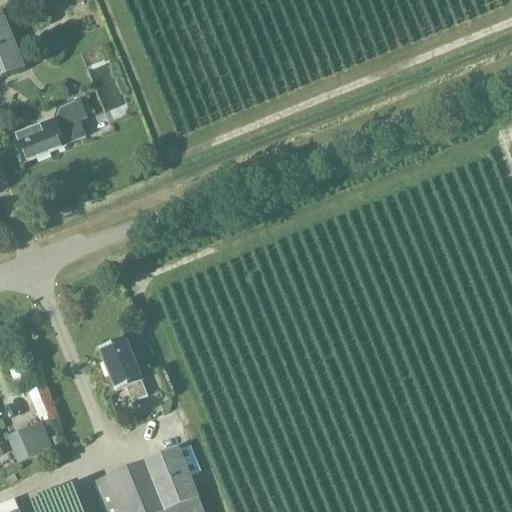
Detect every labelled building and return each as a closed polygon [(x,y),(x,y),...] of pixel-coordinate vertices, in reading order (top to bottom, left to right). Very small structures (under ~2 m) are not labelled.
[(2,19),(0,19),(0,78),(22,69),(2,19)] [(108,109),(120,105),(109,70),(100,73),(98,69),(89,72),(96,94),(103,92),(108,109)] [(63,148),(85,139),(79,123),(86,120),(79,101),(57,109),(53,122),(11,138),(22,165),(63,148)] [(130,404),(145,398),(139,383),(140,383),(124,341),(98,351),(114,393),(124,389),(130,404)] [(6,439),(16,465),(49,452),(39,426),(6,439)] [(54,450),(60,448),(56,439),(50,441),(54,450)] [(177,450),(91,484),(102,511),(200,511),(197,501),(177,450)]
